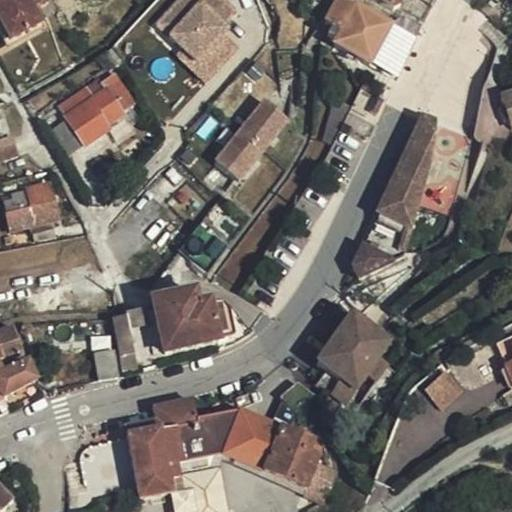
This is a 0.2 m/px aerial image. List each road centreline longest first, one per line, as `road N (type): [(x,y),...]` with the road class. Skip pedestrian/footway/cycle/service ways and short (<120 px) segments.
road 1 (residential): [(459,0),(314,287),(278,336)]
road 2 (residential): [(278,336),(224,297),(193,289),(134,295),(95,234),(169,148),(174,127)]
road 3 (residential): [(278,336),(234,367),(36,425)]
road 4 (residential): [(388,511),(511,431)]
